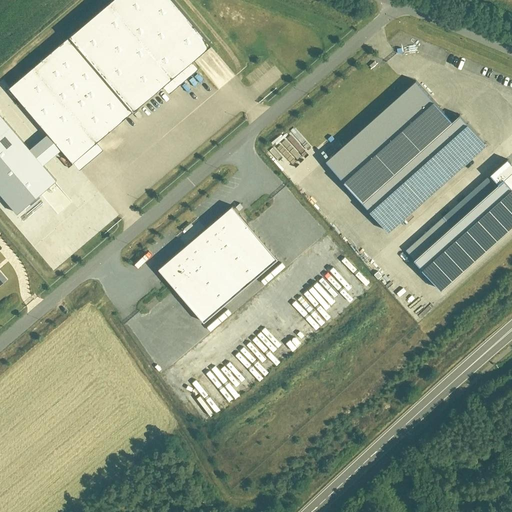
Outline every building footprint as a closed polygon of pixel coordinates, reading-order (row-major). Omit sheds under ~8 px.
[(176,0),(101,0),(3,84),(71,164),(194,60),(212,82),(232,65),(176,0)] [(459,114),(360,202),(388,232),(486,144),(459,114)] [(511,167),(508,164),(408,247),(441,286),(511,226),(511,167)] [(230,203),(154,267),(200,321),(276,257),(230,203)] [(5,271),(0,273),(0,285),(10,281),(5,271)]
